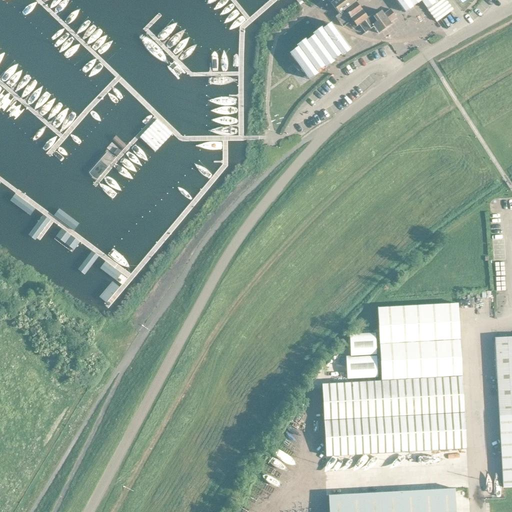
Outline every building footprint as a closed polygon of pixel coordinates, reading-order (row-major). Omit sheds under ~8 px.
[(335,7),(343,19),(339,21),(347,32),(353,27),(357,34),(363,29),(369,37),(377,31),(382,38),(395,29),(394,27),(400,22),(394,14),(388,19),(385,15),(377,21),(376,20),(371,23),(359,7),(364,3),(361,0),(335,0),(339,4),(335,7)] [(396,0),(409,17),(425,5),(431,13),(440,26),(457,14),(446,0),(396,0)] [(353,52),(336,30),(336,29),(335,30),(328,35),(326,34),(318,40),(319,42),(312,47),(310,45),(302,52),(303,54),(295,59),(303,71),(305,73),(312,83),(328,71),(329,73),(338,66),(336,64),(353,52)] [(144,142),(159,156),(176,138),(161,124),(144,142)] [(381,313),(385,386),(326,389),(330,462),(469,455),(462,321),(461,308),(381,313)] [(511,492),(511,341),(499,343),(507,492),(511,492)] [(332,500),(333,511),(459,511),(458,493),(332,500)]
